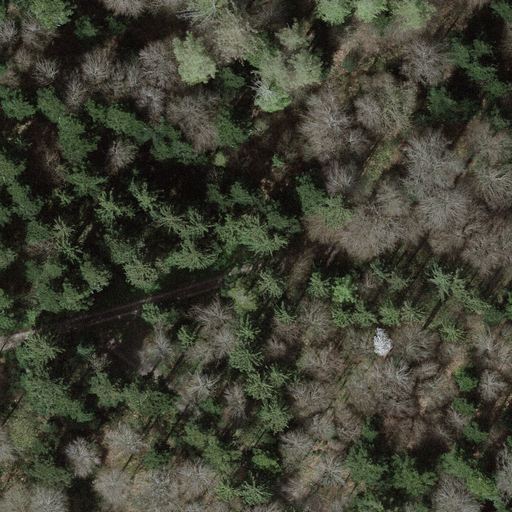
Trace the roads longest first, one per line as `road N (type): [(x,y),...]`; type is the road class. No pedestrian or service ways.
road 1 (track): [(511,211),(0,346)]
road 2 (track): [(336,511),(95,321)]
